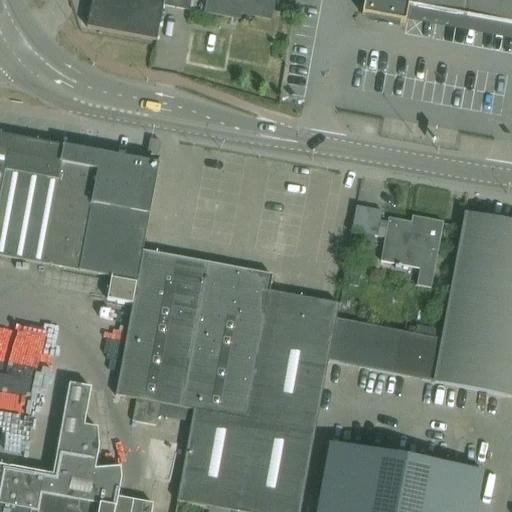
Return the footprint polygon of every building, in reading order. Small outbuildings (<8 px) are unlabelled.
[(91,0),(86,29),(156,42),(162,7),(163,0),(91,0)] [(190,0),(163,0),(162,7),(188,12),(190,0)] [(207,0),(204,14),(230,19),(231,14),(269,21),(273,0),(207,0)] [(511,26),(511,0),(364,0),(361,15),(405,23),(408,7),(511,26)] [(0,257),(78,272),(100,155),(0,136),(0,257)] [(146,155),(156,156),(159,142),(149,140),(146,155)] [(158,166),(155,165),(100,155),(78,272),(110,277),(135,282),(141,254),(158,166)] [(379,223),(381,213),(355,208),(351,234),(384,240),(380,263),(395,266),(394,270),(401,271),(402,268),(419,271),(416,288),(430,290),(442,224),(412,218),(410,224),(388,220),(387,224),(379,223)] [(511,225),(463,217),(440,343),(511,356),(511,225)] [(300,511),(328,362),(335,324),(338,307),(268,295),(271,278),(141,254),(135,282),(131,306),(115,397),(193,411),(176,502),(177,502),(229,511),(300,511)] [(131,306),(135,282),(110,277),(106,301),(131,306)] [(40,298),(39,282),(24,282),(24,298),(40,298)] [(55,332),(110,334),(110,319),(56,317),(55,332)] [(433,382),(440,343),(335,324),(328,362),(433,382)] [(511,397),(511,356),(440,343),(433,382),(511,397)] [(95,471),(96,465),(98,448),(97,429),(84,427),(91,390),(69,386),(54,465),(52,475),(0,466),(0,511),(152,511),(153,506),(133,502),(117,499),(121,479),(120,469),(95,471)] [(159,406),(135,401),(131,422),(155,427),(159,406)] [(179,451),(180,436),(168,435),(166,451),(179,451)] [(353,436),(352,444),(376,448),(377,440),(353,436)] [(475,511),(482,475),(328,446),(316,511),(475,511)] [(228,511),(229,511),(177,502),(175,511),(228,511)]
